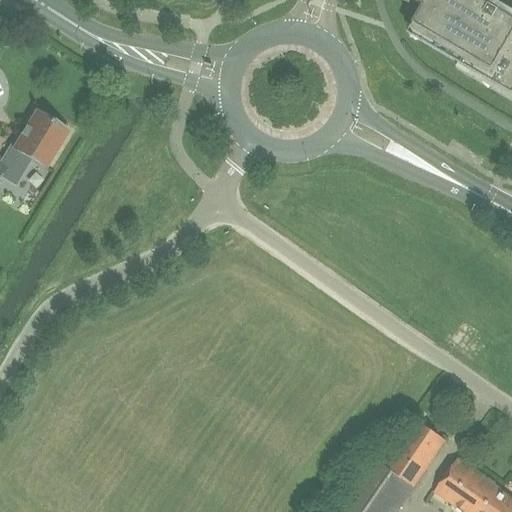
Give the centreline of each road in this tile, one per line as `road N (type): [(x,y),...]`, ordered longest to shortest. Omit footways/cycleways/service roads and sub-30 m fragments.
road 1 (unclassified): [(511,409),(216,196)]
road 2 (unclassified): [(0,374),(35,320),(75,293),(152,264),(187,236),(216,196)]
road 3 (secondary): [(236,74),(109,42),(43,0)]
road 4 (secondary): [(486,198),(344,95)]
road 5 (secondary): [(329,127),(443,187),(486,198)]
